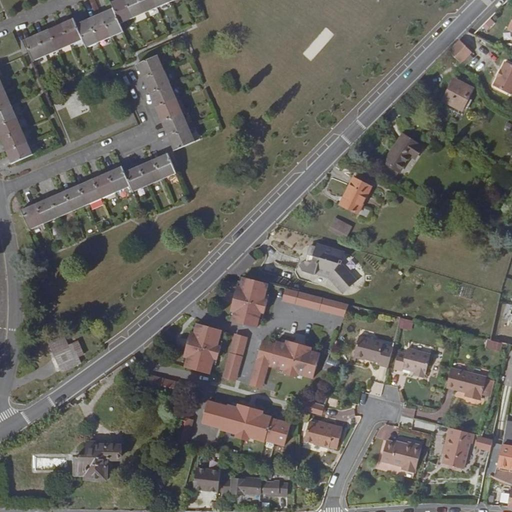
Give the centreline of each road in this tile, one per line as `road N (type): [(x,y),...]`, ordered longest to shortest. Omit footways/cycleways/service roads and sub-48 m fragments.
road 1 (unclassified): [(3,428),(74,387),(178,305),(482,0)]
road 2 (residential): [(0,198),(153,133),(130,76)]
road 3 (residential): [(0,218),(10,312),(0,383)]
